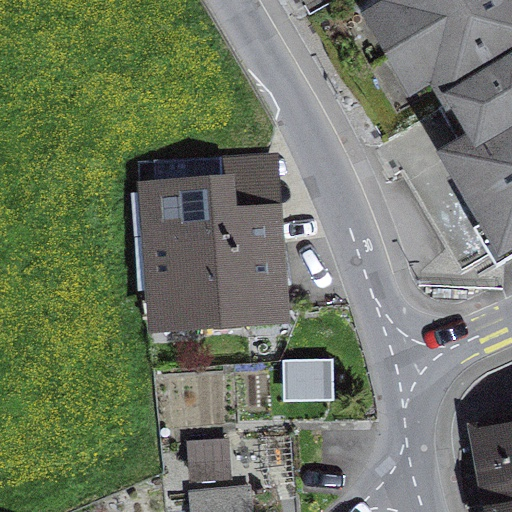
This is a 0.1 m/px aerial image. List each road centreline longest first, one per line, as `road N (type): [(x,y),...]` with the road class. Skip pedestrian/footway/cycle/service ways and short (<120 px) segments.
road 1 (residential): [(228,0),(288,100),(396,378)]
road 2 (residential): [(511,323),(396,378)]
